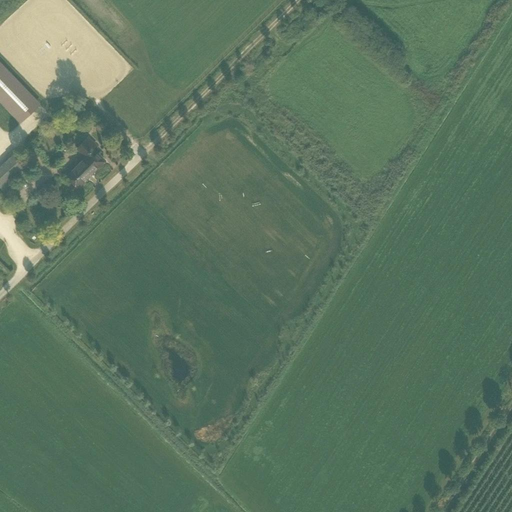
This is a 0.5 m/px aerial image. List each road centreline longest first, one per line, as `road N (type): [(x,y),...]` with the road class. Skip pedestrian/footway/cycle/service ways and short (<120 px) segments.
road 1 (track): [(297,0),(0,296)]
road 2 (track): [(511,404),(441,511)]
